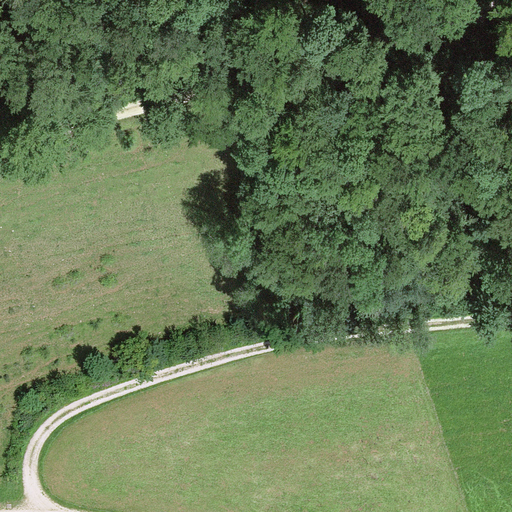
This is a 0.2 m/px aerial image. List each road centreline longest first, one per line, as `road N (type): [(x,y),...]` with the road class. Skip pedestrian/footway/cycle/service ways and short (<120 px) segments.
road 1 (track): [(511,316),(382,326),(223,353),(75,406),(34,429),(29,494),(45,511)]
road 2 (track): [(0,144),(511,5)]
